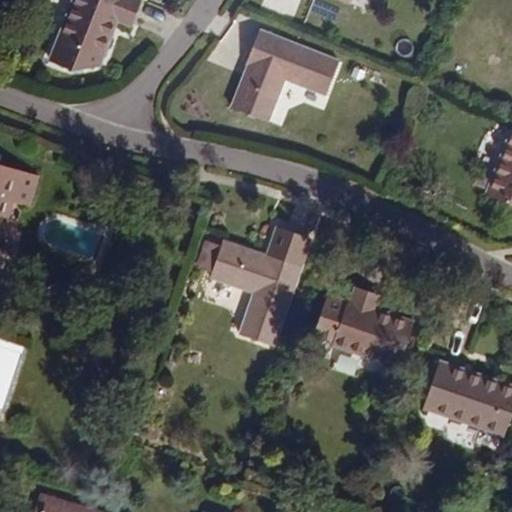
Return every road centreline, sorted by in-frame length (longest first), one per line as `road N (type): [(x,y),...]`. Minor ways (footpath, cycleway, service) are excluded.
road 1 (residential): [(117,142),(275,175),(349,202),(511,283)]
road 2 (residential): [(210,0),(124,116),(117,142)]
road 3 (residential): [(0,98),(117,142)]
